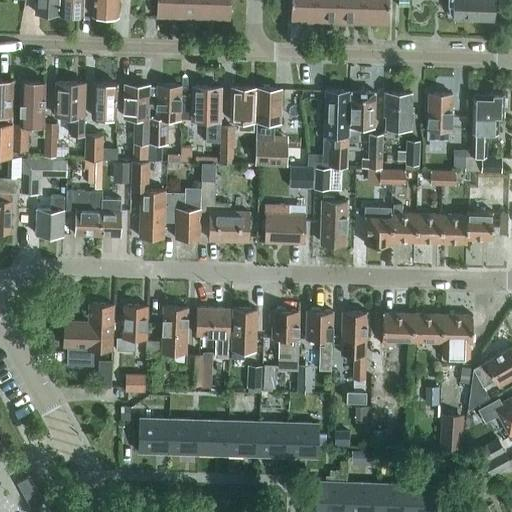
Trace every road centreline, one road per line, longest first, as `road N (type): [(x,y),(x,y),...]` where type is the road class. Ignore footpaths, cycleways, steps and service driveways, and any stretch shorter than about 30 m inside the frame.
road 1 (residential): [(0,284),(40,268),(511,281)]
road 2 (residential): [(511,62),(252,57)]
road 3 (residential): [(252,57),(0,50)]
road 4 (residential): [(103,511),(0,322)]
